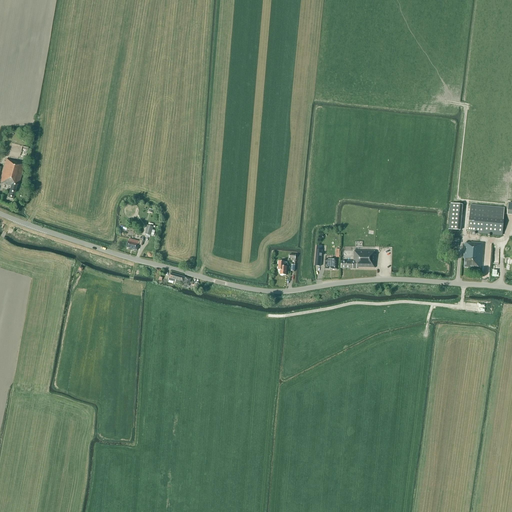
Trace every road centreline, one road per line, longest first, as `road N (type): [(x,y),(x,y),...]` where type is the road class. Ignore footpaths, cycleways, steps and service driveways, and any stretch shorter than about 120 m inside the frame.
road 1 (tertiary): [(511,288),(397,279),(280,291),(239,287),(0,213)]
road 2 (unknown): [(463,284),(462,306),(359,302),(275,315)]
